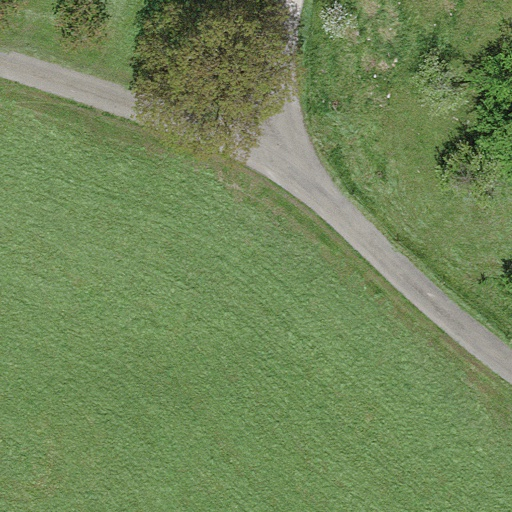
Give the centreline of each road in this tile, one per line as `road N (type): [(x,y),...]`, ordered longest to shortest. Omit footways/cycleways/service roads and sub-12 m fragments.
road 1 (unclassified): [(278,138),(404,275),(511,364)]
road 2 (unclassified): [(0,61),(234,138),(278,138)]
road 3 (unclassified): [(291,0),(278,138)]
